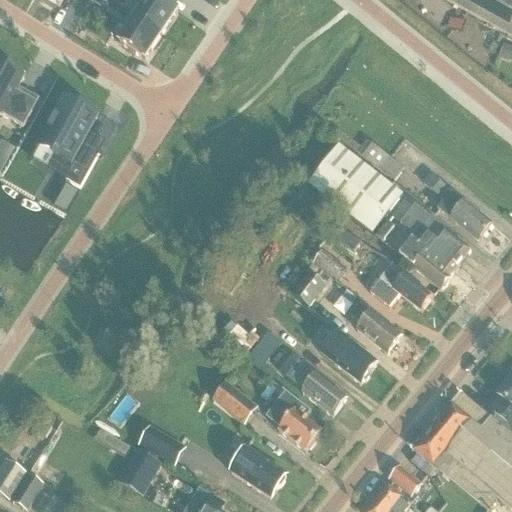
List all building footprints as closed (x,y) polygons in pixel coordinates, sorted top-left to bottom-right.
[(104,0),(92,0),(91,3),(101,10),(107,2),(104,0)] [(137,0),(127,15),(161,38),(178,14),(164,5),(166,0),(137,0)] [(511,0),(451,0),(511,35),(511,0)] [(135,22),(119,45),(145,62),(161,38),(127,15),(127,16),(135,22)] [(23,78),(0,65),(0,115),(23,129),(37,105),(15,93),(23,78)] [(64,100),(39,145),(69,161),(60,177),(78,187),(95,155),(78,145),(94,116),(64,100)] [(419,117),(453,144),(461,134),(427,107),(419,117)] [(0,146),(0,155),(9,160),(14,151),(2,144),(0,146)] [(405,171),(373,146),(363,158),(395,183),(405,171)] [(374,238),(392,217),(404,201),(339,150),(308,187),(374,238)] [(449,190),(432,176),(424,186),(441,200),(449,190)] [(452,194),(437,212),(478,244),(492,226),(452,194)] [(412,234),(396,254),(401,258),(400,259),(413,270),(441,293),(450,282),(448,281),(470,253),(414,209),(401,225),(412,234)] [(348,237),(335,229),(329,238),(342,246),(348,237)] [(348,271),(323,252),(313,265),(339,284),(348,271)] [(246,271),(229,260),(213,284),(231,295),(246,271)] [(392,268),(385,277),(371,295),(380,302),(390,310),(400,297),(421,314),(433,300),(405,278),(392,268)] [(326,287),(314,278),(298,299),(310,309),(326,287)] [(387,358),(402,339),(371,315),(371,316),(358,306),(349,317),(362,327),(357,334),(387,358)] [(338,334),(320,357),(360,388),(363,385),(366,385),(369,381),(369,378),(378,366),(338,334)] [(267,336),(247,363),(260,373),(280,346),(267,336)] [(332,419),(347,401),(298,363),(284,381),(332,419)] [(511,379),(496,398),(504,404),(494,416),(511,430),(511,379)] [(259,411),(227,386),(214,403),(246,428),(259,411)] [(310,414),(285,394),(267,418),(281,430),(278,434),(305,455),(309,451),(310,452),(316,445),(315,444),(322,435),(304,421),(310,414)] [(511,511),(511,438),(491,421),(461,395),(451,407),(452,407),(413,453),(418,457),(435,471),(437,472),(485,511),(489,511),(498,502),(510,511),(511,511)] [(147,431),(139,447),(174,467),(182,451),(147,431)] [(161,467),(136,452),(118,483),(143,498),(161,467)] [(284,479),(286,477),(246,452),(231,475),(271,501),(278,488),(282,487),(285,483),(284,479)] [(394,486),(392,488),(412,504),(414,502),(411,500),(435,471),(418,457),(404,473),(400,470),(389,482),(394,486)] [(26,475),(6,463),(0,472),(0,497),(9,503),(26,475)] [(24,511),(27,511),(43,486),(29,477),(13,505),(24,511)] [(405,511),(410,507),(412,504),(392,488),(390,486),(369,511),(405,511)] [(214,500),(206,511),(223,511),(227,507),(214,500)]
